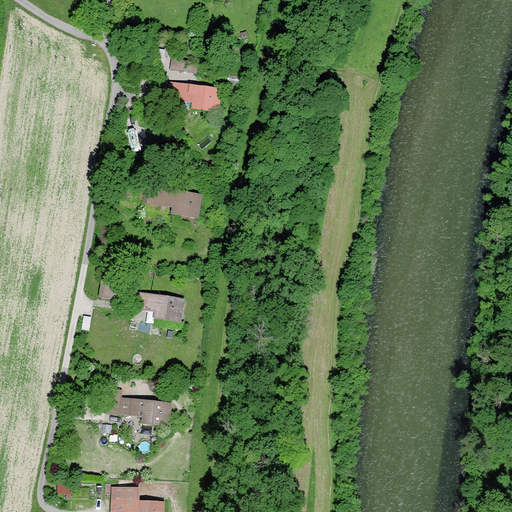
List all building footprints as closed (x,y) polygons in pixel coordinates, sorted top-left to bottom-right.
[(250,31),(241,34),(244,43),(253,40),(250,31)] [(155,60),(138,58),(136,69),(153,72),(155,60)] [(196,64),(178,61),(177,71),(191,73),(191,68),(195,69),(196,64)] [(198,110),(218,113),(221,91),(170,84),(168,99),(199,104),(198,110)] [(140,174),(123,172),(122,183),(138,186),(140,174)] [(178,215),(198,218),(201,197),(150,188),(148,204),(179,209),(178,215)] [(121,280),(104,277),(101,297),(118,300),(121,280)] [(160,320),(180,323),(183,301),(132,293),(130,308),(139,310),(139,309),(156,312),(161,313),(160,320)] [(96,384),(80,382),(78,394),(95,396),(96,384)] [(168,427),(170,405),(120,399),(121,392),(109,390),(107,413),(149,418),(148,425),(168,427)] [(89,488),(73,487),(72,499),(89,500),(89,488)] [(162,511),(163,503),(138,502),(138,490),(118,489),(117,501),(112,501),(111,511),(162,511)]
